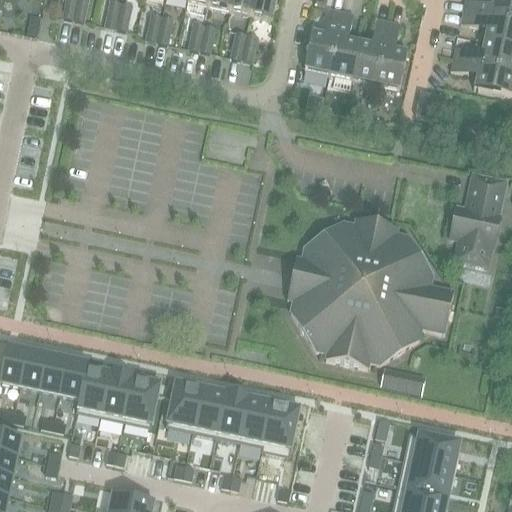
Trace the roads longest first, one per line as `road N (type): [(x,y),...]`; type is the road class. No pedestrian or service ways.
road 1 (residential): [(28,51),(274,104),(296,0)]
road 2 (residential): [(28,51),(0,186)]
